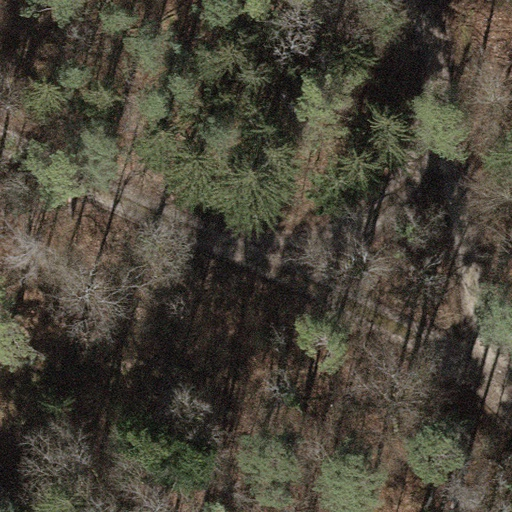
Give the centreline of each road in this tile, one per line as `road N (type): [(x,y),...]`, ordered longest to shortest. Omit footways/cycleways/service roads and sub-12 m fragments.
road 1 (track): [(504,366),(208,237),(0,114)]
road 2 (track): [(429,0),(451,38),(447,150),(511,379)]
road 3 (track): [(447,150),(384,209),(321,239),(208,237)]
